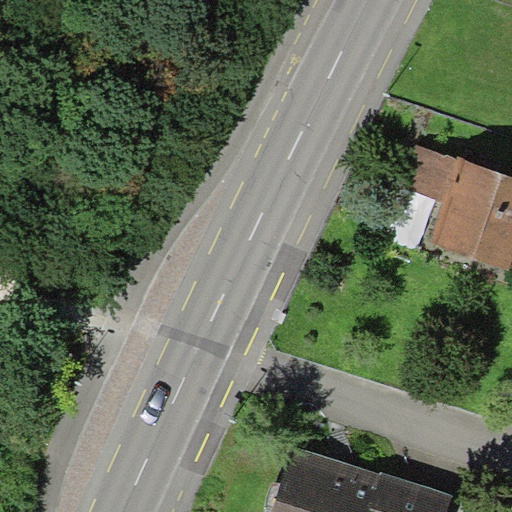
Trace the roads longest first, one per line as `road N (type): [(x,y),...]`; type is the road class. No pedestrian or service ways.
road 1 (tertiary): [(362,0),(191,345)]
road 2 (residential): [(191,345),(511,451)]
road 3 (tertiary): [(191,345),(118,511)]
